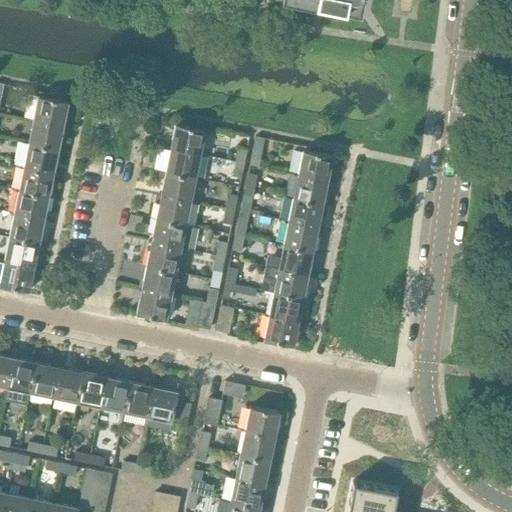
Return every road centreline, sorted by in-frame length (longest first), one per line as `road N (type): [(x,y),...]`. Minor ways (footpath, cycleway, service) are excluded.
road 1 (tertiary): [(422,393),(468,0)]
road 2 (residential): [(318,373),(93,328)]
road 3 (residential): [(93,328),(125,167)]
road 4 (tertiary): [(511,505),(457,470),(422,393)]
road 5 (residential): [(292,511),(318,373)]
